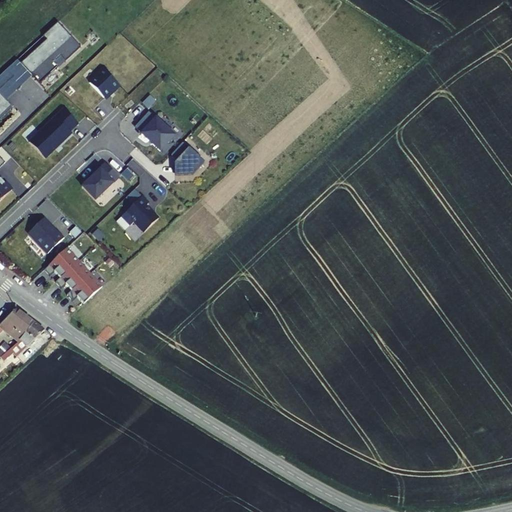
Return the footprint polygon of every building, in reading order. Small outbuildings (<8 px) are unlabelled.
[(47,41),(21,65),(31,75),(39,83),(57,66),(53,61),(60,55),(64,60),(79,46),(57,21),(42,35),(47,41)] [(21,65),(16,59),(6,69),(13,77),(20,85),(31,75),(21,65)] [(9,81),(1,73),(0,74),(0,93),(5,99),(16,89),(9,81)] [(0,118),(12,107),(5,99),(0,93),(0,118)] [(63,109),(28,142),(44,158),(54,148),(54,147),(58,144),(70,133),(69,131),(77,123),(63,109)] [(174,135),(155,117),(141,133),(160,150),(162,152),(169,144),(167,142),(174,135)] [(183,142),(171,154),(171,155),(177,160),(175,163),(175,175),(193,174),(205,161),(183,142)] [(105,163),(82,187),(95,201),(119,178),(105,163)] [(142,197),(122,217),(131,226),(134,222),(144,233),(159,218),(146,206),(149,203),(142,197)] [(58,233),(44,219),(28,234),(48,254),(64,238),(58,232),(58,233)] [(66,250),(44,271),(50,277),(55,273),(61,279),(79,263),(66,250)] [(61,279),(56,284),(62,290),(66,286),(72,292),(90,275),(79,263),(61,279)] [(103,288),(90,275),(72,292),(68,296),(74,303),(78,299),(84,305),(103,288)] [(0,336),(15,348),(34,325),(26,320),(13,312),(0,324),(0,336)] [(16,348),(0,361),(0,367),(0,368),(8,361),(11,364),(46,333),(34,325),(16,348)]
